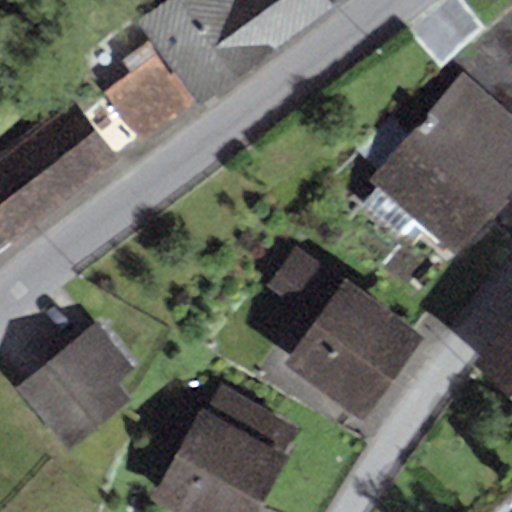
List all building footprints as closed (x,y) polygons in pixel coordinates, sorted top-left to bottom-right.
[(166,0),(137,21),(151,42),(195,103),(331,5),(327,0),(166,0)] [(511,13),(446,64),(511,119),(511,13)] [(139,143),(195,103),(151,42),(123,62),(131,73),(103,94),(139,143)] [(511,119),(446,64),(417,99),(432,109),(370,183),(454,255),(511,190),(511,119)] [(0,262),(121,161),(75,103),(0,163),(0,262)] [(426,338),(344,280),(341,283),(295,251),(268,289),(314,321),(281,367),(364,426),(426,338)] [(511,312),(471,364),(511,396),(511,312)] [(136,369),(95,321),(13,390),(70,458),(135,403),(119,384),(136,369)] [(206,413),(201,410),(151,500),(172,511),(258,511),(288,459),(283,456),(298,429),(221,386),(206,413)]
